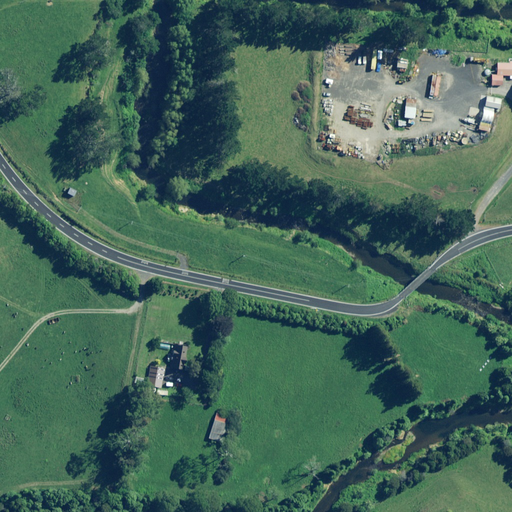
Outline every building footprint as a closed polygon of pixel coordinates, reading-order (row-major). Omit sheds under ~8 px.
[(370,37),(368,43),(375,45),(377,40),(370,37)] [(396,67),(399,68),(398,72),(403,73),(404,68),(406,69),(407,59),(397,58),(396,67)] [(498,63),(498,59),(491,59),(491,69),(496,69),(496,70),(496,75),(491,75),(491,85),(501,86),(501,76),(509,76),(509,79),(511,79),(511,61),(508,61),(508,64),(498,63)] [(422,61),(416,60),(413,80),(418,81),(422,61)] [(442,77),(432,76),(429,95),(438,97),(442,77)] [(484,105),(493,108),(498,109),(500,100),(486,96),(484,105)] [(415,100),(405,99),(404,118),(414,119),(415,100)] [(480,121),(490,123),(493,108),(484,105),(480,121)] [(490,123),(480,121),(477,130),(487,132),(490,123)] [(405,131),(405,142),(419,143),(420,132),(405,131)] [(68,186),(65,195),(74,198),(77,190),(68,186)] [(171,350),(170,354),(170,356),(169,361),(172,361),(170,368),(183,371),(188,348),(175,345),(174,351),(171,350)] [(164,368),(150,366),(147,387),(161,389),(164,368)] [(227,417),(216,413),(208,439),(217,441),(220,434),(222,435),(227,417)]
